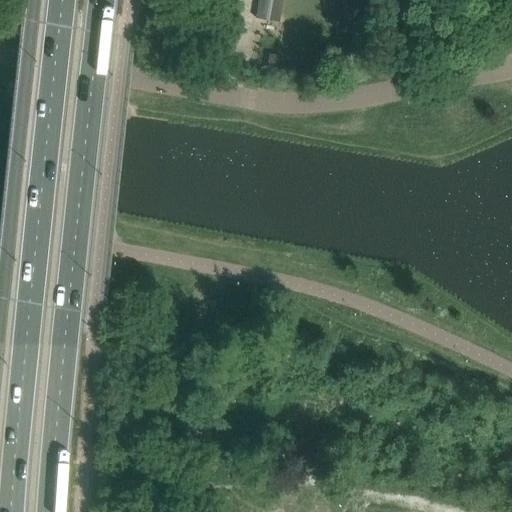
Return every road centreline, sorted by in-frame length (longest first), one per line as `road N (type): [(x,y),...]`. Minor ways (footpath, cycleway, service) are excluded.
road 1 (unclassified): [(511,68),(298,103),(0,53)]
road 2 (secondary): [(62,0),(9,511)]
road 3 (secondary): [(49,511),(102,0)]
